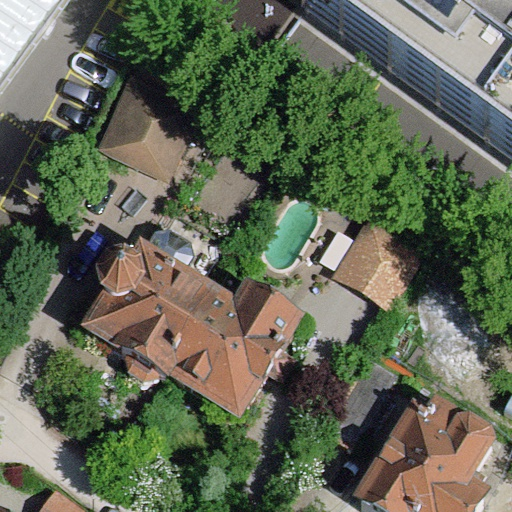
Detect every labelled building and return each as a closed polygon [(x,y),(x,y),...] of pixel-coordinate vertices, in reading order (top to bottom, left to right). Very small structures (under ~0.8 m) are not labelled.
[(27,0),(0,38),(0,80),(59,0),(27,0)] [(2,0),(0,4),(0,38),(27,0),(2,0)] [(511,116),(511,0),(314,0),(305,13),(490,147),(511,116)] [(136,93),(106,158),(168,185),(198,120),(136,93)] [(511,116),(490,147),(511,163),(511,116)] [(375,234),(344,283),(393,315),(425,264),(375,234)] [(143,264),(179,286),(192,265),(190,251),(171,241),(155,244),(143,264)] [(167,382),(212,306),(179,286),(143,264),(132,283),(118,275),(102,305),(113,313),(95,341),(130,362),(133,382),(143,390),(167,382)] [(237,323),(212,306),(167,382),(222,413),(242,379),(264,389),(299,332),(250,304),(237,323)] [(361,384),(325,438),(353,456),(387,401),(361,384)] [(427,434),(417,427),(363,511),(481,511),(483,509),(466,497),(493,452),(436,418),(427,434)]
